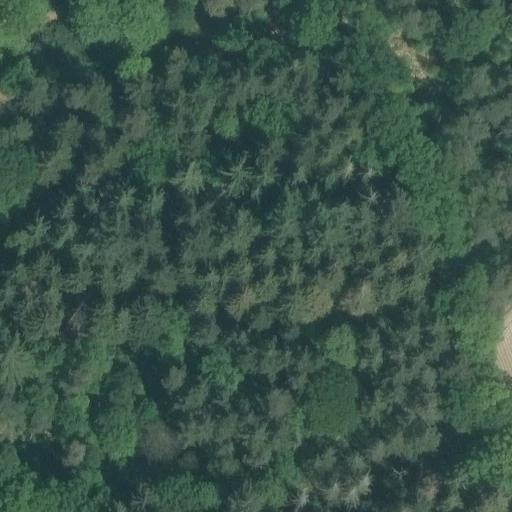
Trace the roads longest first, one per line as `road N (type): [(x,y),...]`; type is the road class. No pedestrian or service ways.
road 1 (track): [(0,71),(427,47),(438,0)]
road 2 (track): [(39,511),(5,70)]
